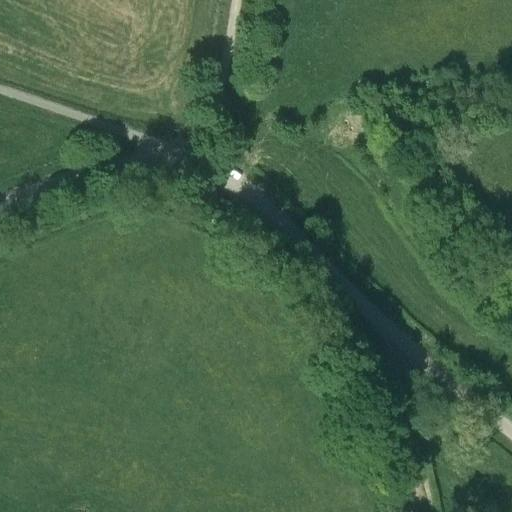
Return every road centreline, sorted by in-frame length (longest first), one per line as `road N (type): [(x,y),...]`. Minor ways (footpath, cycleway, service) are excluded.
road 1 (unclassified): [(511,430),(384,326),(237,185),(195,163)]
road 2 (unclassified): [(195,163),(0,90)]
road 3 (unclassified): [(195,163),(136,162),(72,175),(0,204)]
road 4 (track): [(419,511),(384,326)]
road 5 (track): [(236,0),(195,163)]
